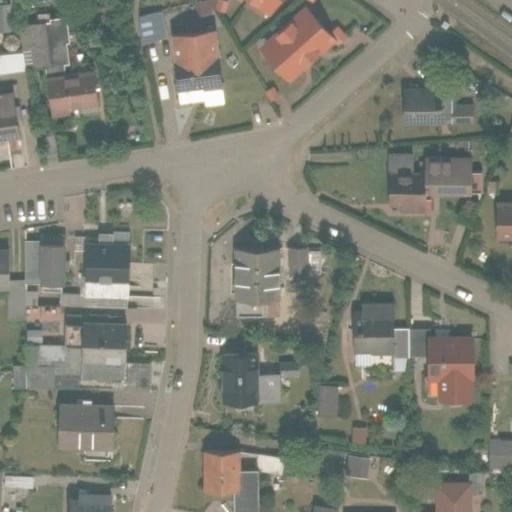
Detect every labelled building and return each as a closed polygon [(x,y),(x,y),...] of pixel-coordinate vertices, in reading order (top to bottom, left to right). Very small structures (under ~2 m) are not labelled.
[(197,0),(200,14),(226,10),(224,0),(197,0)] [(282,0),(259,0),(275,11),(282,0)] [(337,40),(309,8),(261,51),(290,82),(337,40)] [(162,11),(139,15),(139,26),(142,44),(167,39),(162,11)] [(46,24),(21,26),(23,52),(25,66),(51,63),(46,24)] [(216,30),(171,34),(176,91),(222,87),(216,30)] [(0,73),(25,71),(25,66),(23,52),(0,54),(0,73)] [(95,71),(46,79),(51,112),(100,104),(95,71)] [(0,140),(20,139),(18,119),(21,119),(17,85),(0,86),(0,140)] [(447,90),(405,89),(404,128),(446,129),(447,90)] [(476,157),(387,157),(387,211),(429,211),(429,196),(476,196),(476,157)] [(511,202),(498,202),(497,240),(511,240),(511,202)] [(129,283),(130,244),(82,244),(82,283),(129,283)] [(281,246),(235,247),(236,316),(263,316),(263,300),(281,300),(281,246)] [(310,246),(288,247),(289,275),(311,275),(310,246)] [(321,246),(310,246),(311,275),(322,274),(321,246)] [(62,247),(38,247),(39,288),(63,288),(62,247)] [(0,253),(0,288),(12,288),(11,254),(0,253)] [(129,283),(82,283),(82,309),(129,309),(129,283)] [(361,316),(352,316),(351,357),(409,357),(409,337),(409,327),(394,327),(395,303),(361,302),(361,316)] [(128,377),(128,325),(70,325),(70,377),(128,377)] [(427,379),(437,379),(436,399),(472,399),(472,336),(427,336),(427,379)] [(263,354),(222,354),(222,400),(281,400),(281,370),(263,371),(263,354)] [(338,385),(320,384),(319,415),(336,416),(338,385)] [(117,406),(61,403),(59,447),(115,449),(117,406)] [(511,442),(490,442),(490,467),(511,466),(511,442)] [(241,448),(203,448),(203,493),(236,493),(235,511),(260,511),(261,471),(241,471),(241,448)] [(349,472),(371,475),(374,455),(352,452),(349,472)] [(471,482),(471,495),(482,495),(482,472),(471,472),(471,482)] [(471,482),(436,483),(436,511),(471,511),(471,495),(471,482)] [(110,511),(111,495),(69,494),(68,511),(110,511)] [(337,511),(338,505),(316,503),(315,511),(337,511)]
